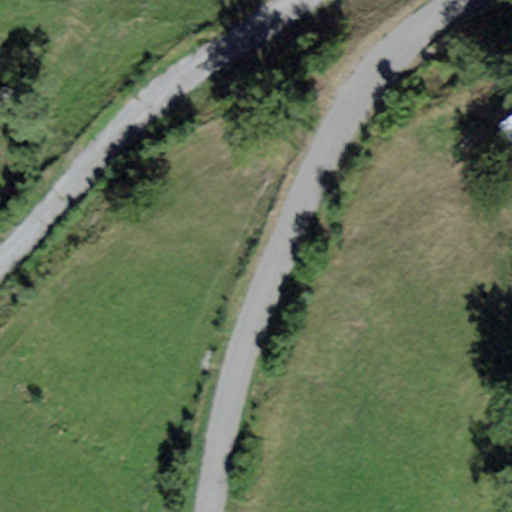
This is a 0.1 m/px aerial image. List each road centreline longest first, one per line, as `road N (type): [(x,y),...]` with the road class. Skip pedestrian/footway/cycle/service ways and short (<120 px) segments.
road 1 (unclassified): [(444,0),(400,43),(330,143),(230,385),(208,511)]
road 2 (unclassified): [(313,0),(152,118),(0,282)]
